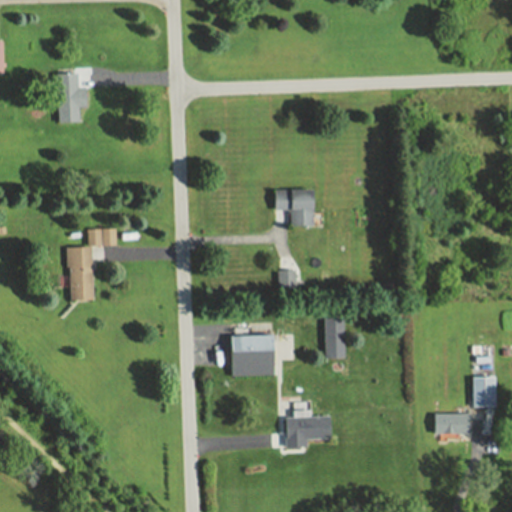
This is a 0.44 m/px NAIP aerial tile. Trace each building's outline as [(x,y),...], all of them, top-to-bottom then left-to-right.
[(74,72),(53,73),(56,122),(77,121),(76,106),(83,106),(82,88),(75,88),(74,72)] [(271,191),(310,189),(311,225),(290,226),(289,210),(272,210),(271,191)] [(86,229),(86,244),(114,243),(113,228),(86,229)] [(89,247),(63,247),(63,267),(67,267),(67,298),(90,297),(89,247)] [(293,269),(277,270),(278,290),(294,289),(293,269)] [(322,318),(324,357),(342,356),(340,317),(322,318)] [(270,334),(228,336),(230,376),(272,374),(270,334)] [(493,376),(471,377),(471,404),(493,404),(493,376)] [(467,413),(432,414),(432,433),(467,432),(467,413)] [(284,447),(283,432),(281,432),(280,416),(327,414),(327,438),(304,438),(304,447),(284,447)]
